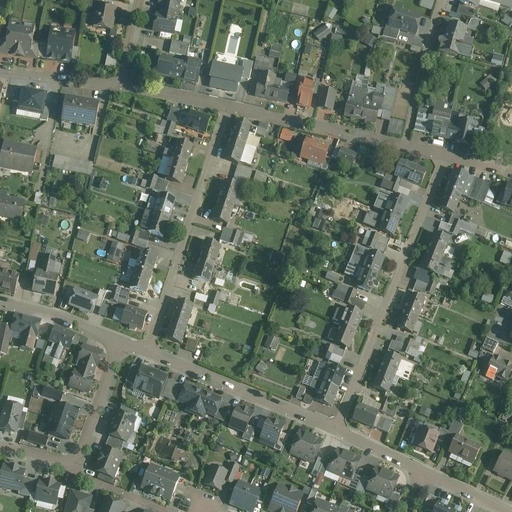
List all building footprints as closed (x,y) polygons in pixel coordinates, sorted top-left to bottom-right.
[(85,0),(85,7),(96,10),(97,6),(101,7),(102,0),(85,0)] [(511,0),(461,0),(461,4),(475,9),(478,0),(511,10),(511,0)] [(178,7),(161,4),(160,10),(177,14),(178,7)] [(101,7),(97,6),(96,10),(94,18),(92,20),(91,24),(93,26),(93,27),(110,31),(114,10),(101,7)] [(475,11),(460,7),(457,15),(472,20),(475,11)] [(333,18),(337,11),(330,8),(327,15),(333,18)] [(177,14),(160,10),(159,16),(176,19),(177,14)] [(421,18),(397,10),(391,27),(400,30),(415,35),(421,18)] [(176,19),(159,16),(156,18),(155,22),(153,24),(152,28),(153,30),(173,34),(176,19)] [(466,29),(474,33),(479,23),(471,20),(466,29)] [(34,27),(9,23),(6,39),(4,54),(4,55),(5,55),(29,58),(30,58),(30,57),(32,43),(34,26),(34,27)] [(319,41),(331,33),(326,25),(314,34),(319,41)] [(391,27),(386,25),(382,38),(396,41),(400,30),(391,27)] [(465,29),(450,25),(444,42),(444,44),(458,49),(460,46),(465,29)] [(378,35),(380,28),(372,27),(371,33),(378,35)] [(75,33),(51,29),(48,44),(46,59),(46,61),(70,64),(71,63),(73,48),(75,32),(75,33)] [(470,49),(460,46),(458,49),(444,44),(444,42),(442,41),(441,40),(439,42),(438,44),(439,46),(440,46),(438,53),(456,57),(457,56),(467,59),(470,49)] [(39,44),(32,43),(30,57),(37,59),(37,58),(39,44)] [(48,44),(39,43),(39,44),(37,58),(46,59),(48,44)] [(282,45),(273,43),(272,48),(271,48),(269,56),(279,58),(281,50),(280,50),(282,45)] [(79,49),(73,48),(71,63),(77,64),(79,49)] [(487,56),(476,53),(474,62),(484,64),(487,56)] [(500,65),(502,57),(492,55),(490,63),(500,65)] [(185,67),(171,63),(171,59),(161,57),(157,75),(182,80),(185,67)] [(268,62),(257,59),(254,70),(266,73),(268,62)] [(201,63),(186,60),(185,67),(182,80),(196,84),(201,63)] [(215,64),(210,88),(236,93),(241,70),(215,64)] [(296,76),(287,74),(285,80),(284,83),(284,84),(289,85),(294,86),(296,76)] [(275,78),(260,75),(255,97),(271,100),(275,80),(275,78)] [(303,80),(297,79),(294,91),(300,92),(303,80)] [(492,85),(486,79),(482,83),(487,89),(492,85)] [(284,83),(281,83),(281,81),(275,80),(271,100),(285,103),(289,85),(284,84),(284,83)] [(315,83),(303,80),(300,92),(297,106),(309,108),(312,93),(315,83)] [(366,91),(354,89),(355,84),(349,82),(345,99),(348,99),(344,117),(350,118),(350,120),(351,120),(353,121),(353,120),(354,119),(355,119),(359,120),(360,120),(364,102),(366,91)] [(46,93),(22,88),(18,109),(42,114),(46,93)] [(364,102),(360,120),(366,121),(365,124),(369,125),(369,122),(374,123),(377,111),(383,112),(384,106),(392,107),(395,92),(385,89),(383,97),(374,95),(373,104),(364,102)] [(335,94),(322,91),(318,108),(331,111),(335,94)] [(99,105),(66,99),(61,123),(94,129),(99,105)] [(451,112),(441,109),(442,104),(435,102),(432,117),(435,118),(431,136),(445,139),(449,125),(449,122),(451,112)] [(392,107),(384,106),(383,112),(381,120),(389,122),(389,119),(392,107)] [(179,111),(171,108),(168,120),(175,122),(179,111)] [(210,119),(190,113),(185,128),(205,134),(210,119)] [(428,117),(417,114),(413,131),(424,134),(428,117)] [(402,122),(389,119),(389,122),(386,132),(386,133),(399,136),(402,122)] [(459,121),(458,127),(449,125),(445,139),(454,141),(454,142),(470,145),(474,124),(459,121)] [(251,126),(235,122),(229,141),(245,146),(245,145),(252,148),(254,141),(247,139),(251,126)] [(175,125),(168,123),(166,129),(166,130),(172,132),(175,125)] [(258,129),(256,128),(254,135),(264,138),(266,132),(267,132),(269,126),(268,126),(260,123),(258,129)] [(166,129),(154,126),(152,132),(164,136),(166,130),(166,129)] [(172,132),(166,130),(164,136),(170,138),(172,132)] [(328,147),(314,143),(313,140),(311,140),(309,141),(310,138),(303,135),(302,138),(304,141),(307,142),(301,158),(309,160),(307,166),(320,170),(324,158),(328,147)] [(170,140),(158,137),(156,143),(168,146),(170,140)] [(192,146),(177,141),(174,153),(166,151),(166,150),(163,157),(171,160),(186,165),(192,146)] [(245,146),(229,141),(223,160),(238,165),(245,146)] [(36,150),(4,144),(0,162),(0,168),(32,175),(36,150)] [(342,150),(336,147),(331,160),(337,162),(342,150)] [(356,155),(342,150),(337,162),(351,168),(356,155)] [(93,164),(55,157),(52,169),(90,176),(93,164)] [(163,157),(158,175),(166,177),(171,160),(163,157)] [(331,160),(324,158),(320,170),(326,172),(331,160)] [(186,165),(171,160),(166,177),(165,179),(180,184),(186,165)] [(425,172),(406,164),(401,162),(395,177),(400,179),(401,180),(418,187),(419,187),(425,172)] [(252,172),(237,167),(235,174),(250,179),(252,172)] [(468,177),(453,171),(446,190),(461,196),(468,177)] [(259,175),(252,172),(250,179),(257,181),(259,175)] [(250,179),(235,174),(233,181),(245,185),(248,186),(250,179)] [(157,178),(151,176),(148,182),(155,185),(157,179),(157,178)] [(490,186),(468,177),(461,196),(467,198),(483,204),(487,192),(490,186)] [(401,181),(394,178),(392,184),(399,187),(401,181)] [(157,179),(155,185),(166,188),(168,182),(157,179)] [(257,181),(250,179),(248,186),(255,188),(257,181)] [(148,182),(142,180),(140,187),(146,189),(148,182)] [(418,187),(401,180),(401,181),(399,187),(408,191),(415,194),(418,187)] [(155,185),(148,182),(146,189),(153,191),(155,185)] [(240,187),(225,182),(219,201),(234,205),(240,187)] [(399,187),(392,184),(389,191),(396,194),(399,187)] [(166,188),(155,185),(153,191),(164,194),(166,188)] [(511,185),(508,185),(502,205),(511,207),(511,185)] [(408,191),(399,187),(396,194),(405,197),(408,191)] [(461,196),(446,190),(438,209),(452,214),(453,215),(454,214),(461,196)] [(24,203),(3,199),(4,193),(0,192),(0,217),(6,218),(6,219),(20,222),(24,203)] [(495,195),(487,192),(483,204),(490,207),(495,195)] [(175,200),(160,195),(154,214),(169,219),(175,200)] [(406,203),(392,197),(385,214),(399,220),(406,203)] [(56,200),(49,198),(48,207),(55,208),(56,200)] [(234,205),(219,201),(212,220),(227,225),(234,205)] [(323,212),(317,210),(314,217),(320,220),(323,212)] [(169,219),(154,214),(146,211),(140,229),(141,229),(140,233),(149,236),(149,234),(163,238),(169,219)] [(399,220),(385,214),(383,219),(368,213),(363,224),(379,230),(378,231),(393,237),(399,220)] [(464,218),(454,214),(453,215),(452,214),(448,225),(452,227),(458,229),(468,233),(472,225),(462,221),(464,218)] [(47,217),(39,216),(37,225),(46,227),(47,217)] [(322,222),(318,230),(325,233),(328,225),(322,222)] [(448,225),(441,222),(438,229),(449,234),(452,227),(448,225)] [(477,227),(472,225),(468,233),(474,235),(477,227)] [(467,234),(458,230),(459,230),(458,229),(452,227),(449,234),(456,236),(464,240),(467,234)] [(233,232),(224,229),(222,235),(231,238),(233,232)] [(90,234),(79,230),(76,239),(87,242),(90,234)] [(139,233),(133,231),(131,238),(137,240),(139,233)] [(240,233),(233,231),(233,232),(231,238),(238,240),(240,233)] [(117,233),(115,239),(124,242),(127,236),(117,233)] [(140,233),(139,233),(137,240),(147,243),(149,236),(140,233)] [(379,236),(372,234),(369,240),(376,243),(378,237),(379,236)] [(231,238),(222,235),(220,241),(229,245),(231,238)] [(448,241),(434,235),(427,252),(449,260),(455,244),(448,241)] [(137,240),(131,238),(128,237),(126,244),(145,250),(147,243),(137,240)] [(389,241),(378,237),(376,243),(387,247),(389,241)] [(238,240),(231,238),(229,245),(236,247),(238,240)] [(376,243),(369,240),(367,247),(373,250),(373,249),(376,243)] [(220,246),(205,242),(199,261),(214,266),(220,246)] [(387,247),(376,243),(373,249),(384,254),(387,247)] [(384,259),(365,251),(364,250),(356,247),(349,264),(363,270),(377,276),(384,259)] [(122,252),(110,248),(106,260),(117,264),(122,252)] [(157,256),(141,251),(138,263),(135,271),(150,276),(157,256)] [(449,260),(427,252),(420,269),(435,275),(435,274),(442,277),(444,271),(449,273),(450,270),(448,269),(451,261),(449,260)] [(284,256),(275,253),(272,262),(281,265),(284,256)] [(55,259),(45,256),(43,265),(53,267),(54,265),(55,259)] [(135,271),(138,263),(130,261),(128,268),(135,271)] [(214,266),(199,261),(193,279),(208,284),(214,266)] [(36,263),(30,262),(27,273),(33,274),(36,263)] [(0,263),(0,291),(14,295),(19,276),(7,273),(9,266),(0,263)] [(53,267),(43,265),(41,274),(37,273),(32,292),(54,297),(58,278),(51,276),(52,274),(58,275),(60,266),(54,265),(53,267)] [(135,271),(128,268),(125,275),(134,277),(130,290),(144,294),(150,276),(135,271)] [(377,276),(363,270),(356,287),(370,293),(377,276)] [(430,281),(417,276),(415,281),(416,282),(428,287),(430,281)] [(437,283),(430,280),(430,281),(428,287),(435,289),(437,283)] [(428,287),(416,282),(413,289),(425,294),(426,294),(425,293),(428,287)] [(121,289),(114,287),(112,294),(119,296),(121,289)] [(435,289),(428,287),(425,293),(426,294),(436,298),(438,291),(434,290),(435,289)] [(130,292),(121,289),(119,296),(128,299),(130,292)] [(356,292),(350,290),(347,296),(354,299),(356,292)] [(106,293),(100,291),(97,299),(94,307),(100,309),(106,293)] [(97,299),(77,292),(74,299),(72,301),(70,304),(72,306),(80,309),(81,312),(84,313),(86,312),(92,314),(94,307),(97,299)] [(220,295),(214,292),(212,299),(218,301),(220,295)] [(347,296),(335,292),(332,298),(344,303),(347,296)] [(368,297),(356,292),(354,299),(365,304),(368,297)] [(511,299),(511,294),(506,292),(503,298),(511,302),(511,299)] [(483,293),(481,300),(491,303),(493,296),(483,293)] [(119,296),(112,294),(110,301),(116,303),(117,303),(119,296)] [(207,298),(196,294),(194,300),(205,303),(207,298)] [(424,301),(410,295),(403,311),(418,317),(424,301)] [(128,299),(119,296),(117,303),(116,303),(126,306),(128,299)] [(354,299),(347,296),(344,303),(347,304),(351,306),(354,299)] [(511,301),(511,302),(503,298),(501,304),(511,309),(511,308),(511,301)] [(218,301),(212,299),(209,306),(216,308),(218,301)] [(365,304),(354,299),(351,305),(363,310),(365,304)] [(192,307),(178,302),(172,321),(186,326),(186,325),(192,307)] [(216,308),(209,306),(207,312),(214,314),(216,308)] [(147,314),(127,308),(125,312),(122,324),(130,326),(129,329),(134,331),(135,328),(142,330),(147,314)] [(361,315),(347,309),(345,314),(338,311),(333,323),(340,326),(355,332),(361,315)] [(112,321),(122,324),(125,312),(116,310),(112,321)] [(418,317),(403,311),(403,312),(397,328),(411,334),(412,332),(417,335),(421,325),(416,322),(418,317)] [(23,336),(27,318),(16,315),(12,328),(11,333),(23,336)] [(27,318),(23,336),(19,348),(32,351),(35,339),(36,339),(40,322),(27,318)] [(172,321),(171,321),(165,340),(180,345),(187,326),(186,325),(186,326),(172,321)] [(12,328),(1,326),(0,330),(0,341),(2,342),(3,338),(10,339),(11,333),(12,328)] [(355,332),(340,326),(338,332),(332,329),(328,339),(334,342),(334,343),(348,349),(355,332)] [(74,336),(56,328),(50,342),(54,344),(49,357),(54,359),(59,361),(65,348),(69,350),(74,336)] [(407,340),(397,336),(395,343),(404,346),(407,340)] [(278,341),(269,337),(265,348),(274,352),(278,341)] [(424,341),(414,337),(412,342),(413,343),(420,345),(422,346),(424,341)] [(498,343),(486,338),(482,349),(493,354),(498,343)] [(198,342),(188,339),(184,351),(194,354),(198,342)] [(35,347),(42,349),(44,342),(38,340),(35,347)] [(412,342),(407,340),(404,346),(411,349),(413,343),(412,342)] [(8,344),(2,342),(0,341),(0,353),(6,355),(8,344)] [(420,345),(413,343),(411,349),(417,352),(422,354),(425,349),(419,347),(420,345)] [(333,348),(327,346),(324,352),(331,355),(333,348)] [(404,346),(402,353),(414,359),(417,352),(411,349),(404,346)] [(102,353),(83,347),(78,361),(95,367),(97,368),(100,361),(102,360),(103,356),(102,353)] [(345,353),(333,348),(331,355),(342,359),(345,353)] [(324,352),(321,359),(328,362),(331,355),(324,352)] [(401,360),(386,354),(379,371),(394,377),(400,363),(401,360)] [(342,359),(331,355),(328,362),(340,366),(342,359)] [(49,357),(46,356),(43,362),(51,365),(54,359),(49,357)] [(511,368),(511,366),(494,357),(487,372),(488,373),(485,377),(492,381),(495,376),(505,382),(511,368)] [(95,367),(78,361),(76,367),(80,369),(80,368),(93,373),(95,367)] [(260,373),(266,366),(261,362),(256,369),(260,373)] [(345,373),(320,363),(313,380),(319,382),(338,390),(345,373)] [(400,363),(394,377),(402,381),(402,380),(406,382),(412,367),(400,363)] [(141,370),(132,366),(125,383),(135,386),(141,370)] [(93,373),(80,368),(80,369),(78,374),(91,378),(93,373)] [(154,373),(142,368),(135,386),(133,390),(145,395),(154,373)] [(394,377),(380,371),(379,372),(379,371),(373,388),(387,394),(394,377)] [(466,383),(470,373),(465,371),(461,380),(466,383)] [(78,374),(74,373),(69,387),(88,393),(91,392),(92,388),(91,386),(93,379),(78,374)] [(166,378),(154,373),(145,395),(157,400),(159,396),(166,380),(166,378)] [(175,384),(166,380),(159,396),(168,400),(175,384)] [(338,390),(319,382),(313,380),(309,388),(320,393),(316,401),(331,407),(338,390)] [(184,387),(175,384),(168,400),(178,404),(178,402),(184,387)] [(203,393),(185,386),(184,387),(178,402),(188,406),(186,412),(194,415),(203,393)] [(63,394),(46,388),(43,396),(60,402),(63,394)] [(300,388),(296,399),(301,401),(303,396),(305,390),(300,388)] [(222,401),(203,393),(194,415),(202,419),(205,413),(214,417),(215,418),(221,403),(222,401)] [(313,399),(305,396),(305,397),(303,396),(301,401),(303,402),(311,405),(313,399)] [(380,406),(363,399),(361,407),(378,413),(378,412),(380,406)] [(390,402),(383,400),(380,406),(387,409),(389,403),(390,402)] [(230,407),(221,403),(215,418),(214,417),(214,419),(223,423),(230,407)] [(22,409),(6,405),(0,428),(0,429),(2,431),(4,433),(10,434),(13,433),(16,434),(17,430),(21,413),(22,409)] [(77,413),(54,405),(50,419),(72,427),(77,413)] [(361,407),(359,406),(353,421),(372,429),(378,414),(378,413),(361,407)] [(387,409),(380,406),(378,412),(393,418),(395,412),(389,409),(389,410),(387,409)] [(136,413),(121,407),(119,413),(134,419),(136,413)] [(421,407),(418,414),(428,417),(430,410),(421,407)] [(253,414),(238,408),(235,414),(234,414),(231,421),(232,421),(230,428),(244,434),(247,427),(253,414)] [(119,413),(118,412),(115,420),(113,419),(111,424),(130,432),(135,420),(134,419),(119,413)] [(511,416),(510,412),(503,415),(506,420),(511,416)] [(27,414),(21,413),(17,430),(22,432),(27,414)] [(72,427),(50,419),(45,433),(68,441),(72,427)] [(386,422),(380,419),(376,429),(381,432),(386,422)] [(284,427),(268,420),(261,439),(276,445),(281,434),(284,427)] [(392,424),(386,422),(381,432),(387,434),(392,424)] [(453,422),(447,435),(455,439),(457,439),(463,426),(453,422)] [(130,432),(111,424),(109,429),(111,429),(108,437),(109,437),(124,443),(126,444),(130,432)] [(255,430),(247,427),(244,434),(242,440),(249,443),(255,430)] [(437,435),(420,429),(416,440),(417,440),(414,447),(414,448),(415,451),(419,452),(422,451),(422,450),(431,454),(436,441),(438,436),(437,435)] [(448,433),(440,430),(437,435),(438,436),(436,441),(443,444),(448,433)] [(293,449),(290,455),(290,456),(301,460),(311,438),(299,433),(293,449)] [(47,439),(30,434),(28,441),(45,447),(47,439)] [(281,434),(276,445),(273,450),(281,454),(285,446),(288,437),(281,434)] [(124,443),(109,437),(107,443),(122,449),(124,443)] [(322,442),(311,438),(301,460),(313,465),(322,442)] [(480,449),(457,439),(455,439),(449,453),(451,454),(449,459),(461,465),(463,461),(473,466),(480,449)] [(122,449),(107,443),(105,448),(120,454),(122,449)] [(293,449),(285,446),(281,454),(279,458),(288,462),(290,456),(290,455),(293,449)] [(105,448),(104,448),(99,460),(117,467),(122,455),(120,454),(105,448)] [(349,455),(338,451),(328,473),(339,478),(349,455)] [(360,460),(349,455),(339,478),(350,482),(351,482),(353,476),(360,460)] [(511,458),(504,455),(495,472),(498,474),(498,475),(503,478),(504,477),(511,480),(511,458)] [(117,467),(99,460),(94,472),(99,474),(112,479),(117,467)] [(239,468),(230,464),(227,474),(224,481),(232,484),(234,480),(239,468)] [(323,464),(318,475),(324,477),(328,466),(323,464)] [(18,469),(11,467),(10,469),(4,467),(0,482),(0,486),(19,491),(19,492),(23,478),(24,472),(18,471),(18,469)] [(179,478),(150,467),(142,489),(150,492),(150,493),(151,495),(153,496),(155,495),(156,495),(157,498),(160,499),(162,498),(162,497),(170,501),(179,478)] [(227,474),(211,467),(204,485),(220,491),(224,481),(227,474)] [(376,469),(367,491),(378,496),(387,474),(376,469)] [(112,479),(99,474),(97,480),(114,486),(116,480),(112,479)] [(387,474),(378,496),(388,501),(389,501),(391,494),(398,479),(387,474)] [(361,479),(353,476),(351,482),(350,482),(348,489),(356,492),(361,479)] [(43,479),(35,477),(34,481),(31,494),(37,496),(40,482),(42,483),(43,479)] [(34,481),(23,478),(19,492),(19,491),(18,495),(30,498),(31,494),(34,481)] [(239,483),(234,480),(232,484),(230,490),(235,493),(239,483)] [(54,484),(47,482),(46,484),(42,483),(40,482),(37,496),(36,501),(55,505),(60,487),(54,485),(54,484)] [(250,487),(239,483),(235,493),(230,505),(241,509),(250,487)] [(302,495),(280,486),(277,494),(275,493),(271,504),(272,504),(269,511),(296,511),(300,504),(299,503),(302,495)] [(261,492),(250,487),(241,509),(247,511),(252,511),(257,502),(261,492)] [(311,491),(306,504),(312,506),(317,493),(311,491)] [(267,494),(261,492),(257,502),(262,504),(267,494)] [(91,499),(72,493),(65,511),(86,511),(87,510),(91,499)] [(394,511),(401,498),(391,494),(389,501),(388,501),(385,509),(392,511),(394,511)] [(433,511),(439,501),(428,496),(420,511),(426,511),(433,511)] [(121,511),(124,506),(106,499),(102,509),(103,509),(101,511),(121,511)] [(463,511),(439,500),(439,501),(433,511),(463,511)] [(325,511),(328,506),(317,501),(312,511),(325,511)]
